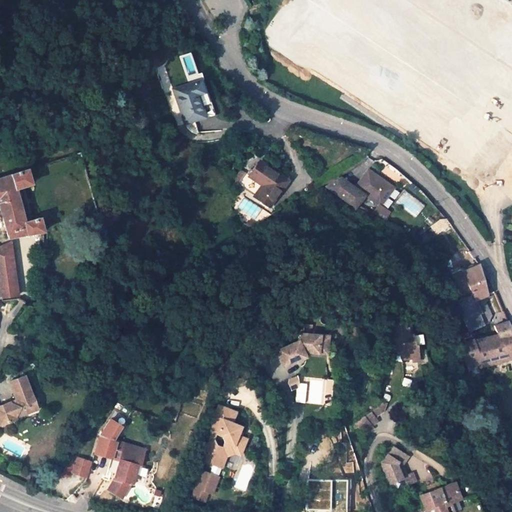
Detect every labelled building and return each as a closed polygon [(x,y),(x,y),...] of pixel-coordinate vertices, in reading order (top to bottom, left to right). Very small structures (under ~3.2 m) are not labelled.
[(190,52),(179,56),(188,77),(199,72),(190,52)] [(185,123),(193,120),(204,116),(197,94),(203,92),(199,81),(173,89),(185,123)] [(206,91),(203,92),(197,94),(204,116),(213,113),(206,91)] [(269,207),(287,180),(259,161),(249,177),(261,185),(253,196),(269,207)] [(394,187),(367,168),(353,187),(338,177),(324,186),(354,208),(357,205),(364,195),(380,206),(394,187)] [(0,210),(8,237),(42,230),(39,217),(25,222),(18,224),(8,189),(16,187),(30,182),(26,169),(0,177),(0,210)] [(243,173),(240,171),(234,179),(237,182),(243,173)] [(18,224),(25,222),(16,187),(8,189),(18,224)] [(436,220),(442,227),(449,222),(446,218),(439,219),(436,220)] [(435,232),(442,227),(436,220),(430,225),(435,232)] [(0,249),(10,244),(9,240),(0,244),(0,249)] [(18,294),(10,244),(0,249),(0,293),(0,297),(18,294)] [(455,290),(458,297),(459,300),(469,295),(472,301),(475,299),(487,294),(478,264),(474,266),(463,271),(461,272),(460,270),(452,274),(458,288),(455,290)] [(459,300),(454,302),(458,311),(461,317),(467,330),(482,323),(478,314),(472,301),(469,295),(459,300)] [(481,313),(476,302),(475,299),(472,301),(478,314),(481,313)] [(490,315),(484,299),(476,302),(481,313),(478,314),(482,323),(486,321),(490,315)] [(450,304),(453,313),(458,311),(454,302),(450,304)] [(491,314),(490,315),(494,325),(484,329),(482,323),(467,330),(469,335),(471,340),(465,342),(460,344),(467,362),(511,349),(511,334),(511,332),(508,324),(506,321),(502,310),(494,313),(492,313),(491,314)] [(484,329),(494,325),(490,315),(486,321),(482,323),(484,329)] [(387,324),(392,350),(402,348),(404,359),(411,358),(412,360),(418,359),(416,345),(414,345),(412,334),(410,334),(408,320),(405,320),(387,324)] [(328,336),(300,333),(299,341),(279,350),(286,366),(300,360),(304,351),(326,354),(328,336)] [(511,358),(511,349),(467,362),(470,368),(506,358),(507,360),(511,358)] [(0,405),(0,424),(1,425),(15,420),(15,418),(30,413),(27,405),(35,402),(25,376),(9,382),(16,400),(0,405)] [(377,407),(370,411),(375,417),(383,411),(386,402),(379,400),(377,407)] [(35,402),(27,405),(30,413),(38,410),(35,402)] [(209,454),(205,464),(212,466),(220,469),(225,456),(236,452),(238,446),(244,449),(248,439),(238,435),(236,435),(234,430),(236,426),(233,424),(237,415),(220,408),(211,429),(218,432),(217,435),(223,437),(225,443),(222,449),(217,448),(215,441),(205,444),(209,454)] [(377,420),(375,417),(370,411),(364,416),(371,425),(377,420)] [(364,416),(355,423),(364,434),(373,428),(371,425),(364,416)] [(108,424),(100,435),(113,439),(123,426),(108,424)] [(121,451),(114,477),(107,489),(120,497),(130,482),(132,482),(136,465),(139,466),(144,448),(113,439),(100,435),(95,452),(113,457),(115,449),(121,451)] [(244,449),(238,446),(236,452),(242,455),(244,449)] [(402,480),(401,476),(407,473),(404,467),(410,457),(392,447),(382,463),(391,484),(402,480)] [(84,459),(76,456),(72,471),(80,473),(84,459)] [(84,459),(80,473),(87,476),(92,462),(84,459)] [(220,469),(212,466),(208,475),(216,478),(220,469)] [(416,481),(412,471),(407,473),(401,476),(402,480),(405,486),(416,481)] [(208,475),(200,472),(190,498),(202,503),(205,493),(210,495),(216,478),(208,475)] [(428,492),(439,487),(437,481),(426,485),(428,492)] [(428,492),(419,495),(424,507),(426,507),(427,511),(453,511),(449,501),(459,497),(453,482),(439,487),(428,492)]
